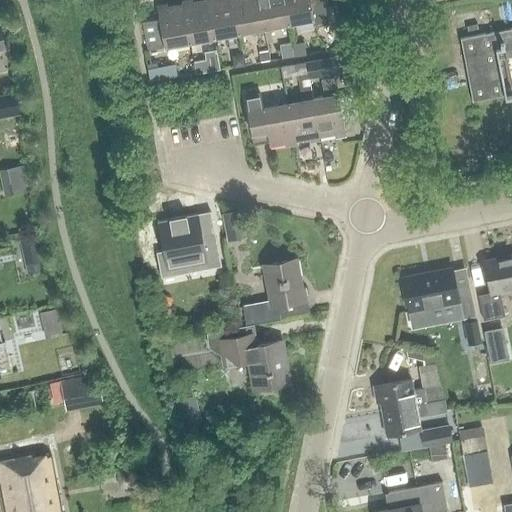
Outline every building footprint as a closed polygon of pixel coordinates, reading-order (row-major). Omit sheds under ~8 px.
[(238,33),(232,0),(209,0),(207,1),(214,38),(238,33)] [(263,28),(257,0),(232,0),(238,33),(263,28)] [(288,24),(283,0),(257,0),(263,28),(288,24)] [(283,0),(288,24),(312,19),(313,27),(328,24),(323,0),(283,0)] [(182,5),(190,43),(214,38),(207,1),(182,5)] [(190,43),(182,5),(158,10),(160,19),(144,23),(149,51),(190,43)] [(511,96),(506,98),(499,59),(511,56),(511,28),(460,39),(472,102),(505,96),(505,100),(511,98),(511,96)] [(291,43),(279,45),(282,60),(294,57),(292,49),(291,45),(291,43)] [(268,51),(259,52),(261,62),(269,60),(268,51)] [(233,67),(244,66),(242,55),(237,56),(233,62),(233,67)] [(338,72),(336,57),(306,62),(308,74),(309,78),(338,72)] [(206,60),(194,62),(196,74),(208,72),(206,60)] [(306,62),(280,67),(282,78),(308,74),(306,62)] [(174,65),(158,68),(148,70),(151,83),(177,78),(174,65)] [(324,96),(312,98),(319,137),(345,132),(334,77),(321,79),(324,96)] [(287,103),(294,142),(319,137),(312,98),(310,89),(300,91),(302,100),(287,103)] [(15,92),(0,95),(0,105),(17,101),(15,92)] [(252,134),(266,132),(269,147),(294,142),(287,103),(262,108),(260,93),(247,96),(247,95),(245,96),(252,134)] [(0,130),(0,147),(0,151),(20,148),(17,129),(0,130)] [(23,165),(0,169),(0,176),(4,197),(29,192),(23,165)] [(246,239),(240,210),(221,214),(227,242),(246,239)] [(164,252),(157,253),(161,272),(206,264),(207,269),(222,267),(216,236),(203,239),(198,215),(158,223),(164,252)] [(44,270),(37,237),(19,240),(26,274),(44,270)] [(511,289),(511,256),(486,262),(493,297),(480,300),(484,321),(505,317),(500,292),(511,289)] [(260,267),(264,267),(270,304),(244,309),(243,305),(242,305),(245,326),(279,320),(279,316),(307,312),(304,296),(307,296),(306,288),(301,289),(296,262),(300,261),(300,260),(260,266),(260,267)] [(420,275),(402,278),(412,325),(434,320),(432,308),(458,303),(462,319),(464,319),(476,317),(475,316),(469,285),(455,288),(452,268),(430,273),(430,275),(420,277),(420,275)] [(39,313),(45,339),(62,335),(56,309),(39,313)] [(476,317),(464,319),(464,323),(469,345),(480,343),(476,321),(476,317)] [(245,327),(207,335),(210,348),(221,355),(226,354),(229,366),(230,366),(230,365),(249,362),(255,391),(291,384),(283,341),(249,348),(245,327)] [(502,329),(485,332),(488,348),(505,344),(502,329)] [(101,399),(96,374),(60,381),(65,407),(101,399)] [(411,380),(377,386),(377,387),(373,387),(376,404),(380,403),(381,411),(427,403),(444,400),(441,386),(413,391),(411,380)] [(195,398),(177,403),(185,429),(202,424),(195,398)] [(427,403),(381,411),(386,436),(420,430),(418,418),(430,415),(427,403)] [(458,429),(461,451),(484,448),(481,425),(458,429)] [(449,429),(420,434),(423,448),(452,442),(449,429)] [(431,461),(447,458),(444,445),(429,448),(431,461)] [(0,459),(0,489),(4,510),(4,511),(61,511),(50,452),(34,456),(33,453),(0,459)] [(485,453),(463,458),(469,489),(491,485),(485,453)] [(134,466),(116,469),(119,488),(138,485),(134,466)] [(391,493),(394,510),(381,511),(435,511),(447,510),(442,483),(391,493)]
